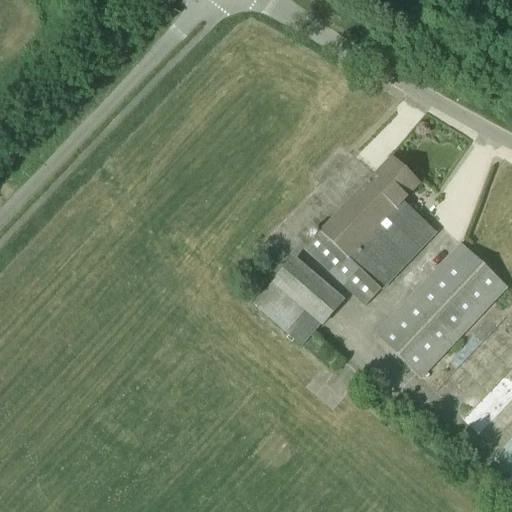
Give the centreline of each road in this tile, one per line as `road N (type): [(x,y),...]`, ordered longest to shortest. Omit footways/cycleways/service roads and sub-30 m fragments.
road 1 (unclassified): [(186,0),(0,204)]
road 2 (unclassified): [(511,131),(271,0)]
